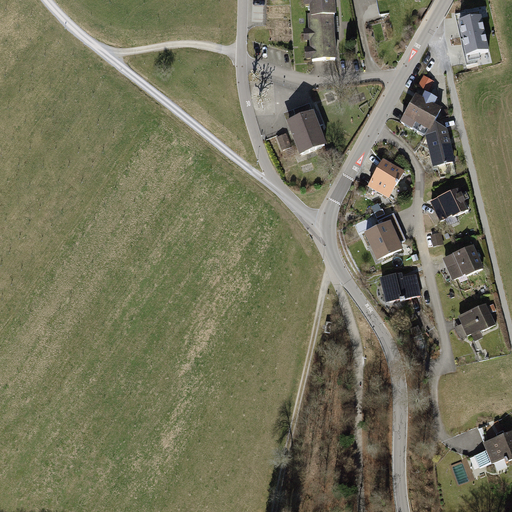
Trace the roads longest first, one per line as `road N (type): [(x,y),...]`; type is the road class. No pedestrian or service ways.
road 1 (tertiary): [(403,511),(396,369),(328,234),(336,194),(373,129)]
road 2 (residential): [(373,129),(406,151),(419,175),(419,233),(447,350),(432,377),(433,400),(449,441),(472,445)]
road 3 (track): [(435,18),(511,339)]
road 4 (track): [(277,191),(47,0)]
road 5 (track): [(364,511),(358,360),(327,270),(331,252)]
road 6 (track): [(327,270),(274,511)]
road 7 (track): [(277,191),(241,88),(242,0)]
road 8 (tertiary): [(373,129),(445,0)]
road 9 (track): [(103,52),(190,44),(238,52)]
